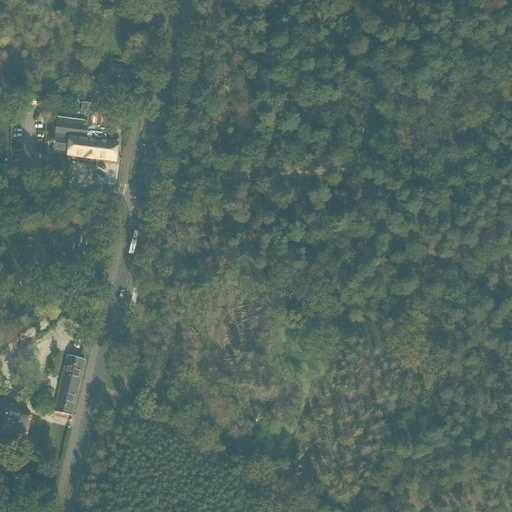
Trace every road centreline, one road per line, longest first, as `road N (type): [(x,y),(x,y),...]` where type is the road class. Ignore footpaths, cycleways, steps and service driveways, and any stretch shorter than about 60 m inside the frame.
road 1 (track): [(143,185),(511,159)]
road 2 (secondary): [(65,511),(143,185)]
road 3 (track): [(492,442),(366,507),(310,493)]
road 4 (secondary): [(143,185),(187,0)]
road 5 (residential): [(143,185),(0,196)]
